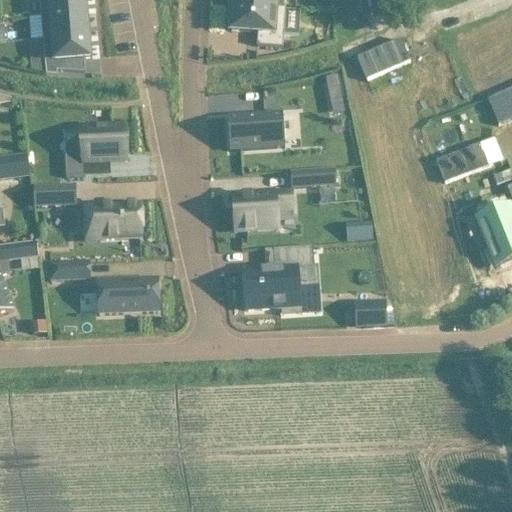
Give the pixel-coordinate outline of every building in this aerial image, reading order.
[(38,0),(41,19),(63,17),(86,15),(84,0),(38,0)] [(230,0),(230,8),(246,9),(285,12),(286,0),(230,0)] [(257,35),(256,48),(283,50),(285,12),(246,9),(230,8),(228,27),(231,27),(231,34),(257,35)] [(65,40),(88,38),(86,15),(63,17),(41,19),(43,42),(65,40)] [(45,65),(90,61),(88,38),(65,40),(43,42),(45,65)] [(401,42),(357,61),(367,83),(410,64),(405,53),(401,42)] [(429,108),(453,99),(435,54),(412,63),(429,108)] [(338,77),(325,80),(328,90),(340,88),(338,77)] [(511,90),(487,102),(498,128),(511,121),(511,90)] [(0,105),(12,104),(12,100),(1,98),(0,97),(0,105)] [(282,115),(227,119),(230,154),(285,150),(282,115)] [(65,159),(66,180),(85,179),(84,165),(110,164),(109,157),(126,156),(125,129),(81,131),(82,158),(65,159)] [(502,138),(490,143),(499,165),(510,161),(502,138)] [(382,170),(375,173),(383,191),(400,185),(397,177),(434,161),(425,139),(378,158),(382,170)] [(482,146),(436,163),(445,186),(491,169),(482,146)] [(0,161),(0,182),(29,178),(27,158),(0,161)] [(291,175),(292,191),(336,188),(335,172),(291,175)] [(76,208),(75,188),(35,189),(35,210),(76,208)] [(510,208),(476,221),(496,271),(511,264),(511,188),(503,192),(510,208)] [(293,213),(292,195),(232,199),(235,234),(279,231),(277,214),(293,213)] [(84,208),(85,230),(99,230),(100,244),(143,242),(141,206),(84,208)] [(69,245),(68,225),(49,225),(49,245),(69,245)] [(456,229),(405,245),(421,296),(450,288),(441,260),(464,254),(456,229)] [(18,248),(0,250),(0,319),(14,314),(1,279),(9,276),(7,264),(20,263),(18,248)] [(273,272),(244,274),(247,313),(300,309),(299,286),(315,285),(312,249),(272,252),(273,272)] [(389,298),(384,261),(356,265),(354,250),(317,255),(321,281),(358,276),(361,302),(389,298)] [(89,264),(50,265),(51,283),(90,282),(89,264)] [(159,315),(157,281),(97,284),(99,318),(159,315)] [(368,304),(354,304),(355,315),(355,329),(387,328),(386,303),(368,304)]
